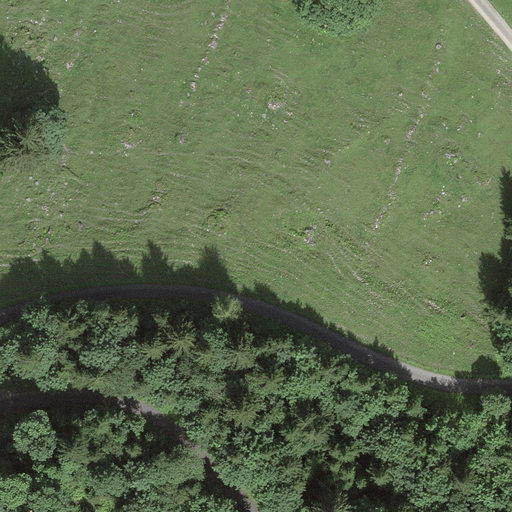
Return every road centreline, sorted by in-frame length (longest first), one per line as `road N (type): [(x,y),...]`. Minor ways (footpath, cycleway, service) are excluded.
road 1 (unclassified): [(0,317),(107,293),(238,297),(372,353),(461,376),(511,376)]
road 2 (track): [(0,407),(81,395),(131,403),(179,424),(268,511)]
